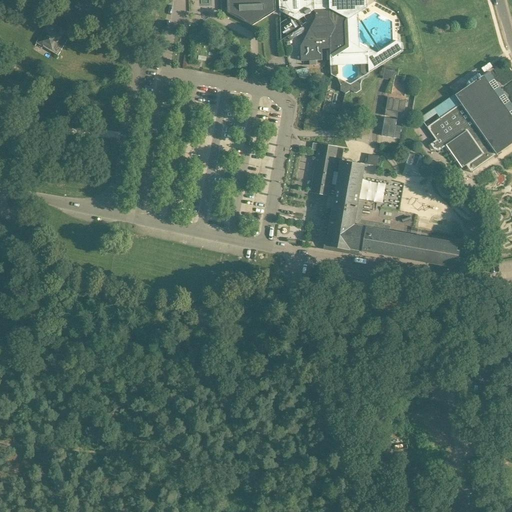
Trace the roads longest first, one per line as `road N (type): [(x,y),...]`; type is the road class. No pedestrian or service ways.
road 1 (track): [(362,477),(0,444)]
road 2 (unclassified): [(298,270),(248,297),(195,305),(111,295),(42,255),(0,195)]
road 3 (unclassified): [(371,511),(298,270)]
road 4 (residential): [(292,253),(511,282)]
